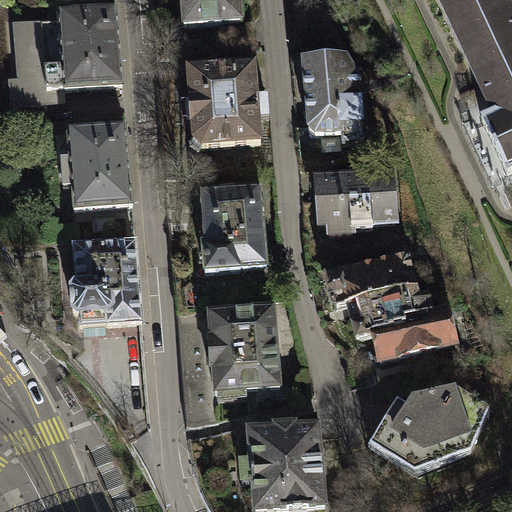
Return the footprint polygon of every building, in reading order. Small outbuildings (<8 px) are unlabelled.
[(179,0),(182,29),(242,24),(241,1),(249,1),(248,0),(179,0)] [(511,14),(505,0),(437,0),(493,117),(481,122),(508,178),(511,176),(511,14)] [(114,10),(58,16),(59,22),(65,93),(122,90),(114,10)] [(65,93),(59,22),(16,25),(20,82),(11,82),(12,109),(46,107),(48,92),(65,93)] [(364,146),(359,80),(347,60),(303,64),(309,133),(316,139),(342,137),(343,147),(364,146)] [(254,67),(189,73),(196,152),(261,146),(254,67)] [(196,152),(189,73),(188,69),(159,72),(160,90),(156,90),(166,181),(198,178),(196,152)] [(123,127),(66,132),(73,214),(130,210),(123,127)] [(391,177),(316,182),(320,232),(329,232),(329,239),(353,237),(353,234),(373,232),(373,228),(395,226),(391,177)] [(260,190),(197,192),(205,277),(243,273),(242,269),(266,266),(260,190)] [(77,310),(79,331),(141,327),(135,245),(71,249),(74,288),(68,289),(69,310),(77,310)] [(348,308),(415,290),(407,259),(327,281),(335,312),(348,308)] [(415,290),(348,308),(355,337),(360,341),(372,338),(434,322),(432,313),(427,296),(417,299),(415,290)] [(434,322),(372,338),(379,366),(456,346),(446,309),(432,313),(434,322)] [(275,310),(209,316),(215,395),(280,390),(275,310)] [(215,395),(209,316),(177,317),(185,431),(217,424),(215,395)] [(413,476),(470,454),(489,411),(454,390),(410,399),(404,409),(394,404),(367,449),(413,476)] [(251,485),(253,511),(282,511),(325,509),(319,428),(247,433),(249,462),(239,463),(241,486),(251,485)]
